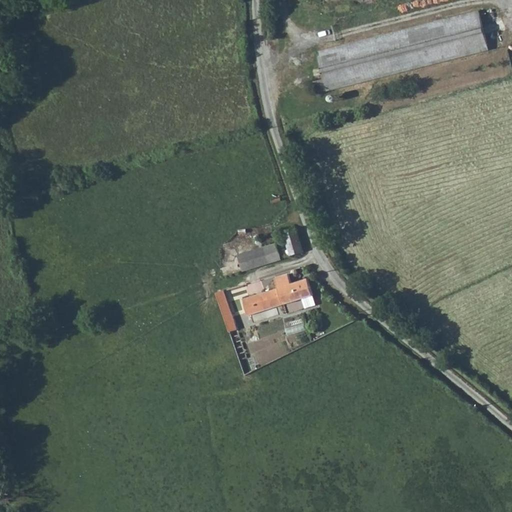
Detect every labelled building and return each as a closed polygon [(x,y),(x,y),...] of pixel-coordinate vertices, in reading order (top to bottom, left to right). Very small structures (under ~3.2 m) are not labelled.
[(325,89),(506,41),(496,1),(315,48),(322,76),(313,78),(315,87),(324,84),(325,89)] [(284,231),(291,255),(304,252),(296,228),(284,231)] [(239,254),(243,269),(281,258),(277,243),(239,254)] [(278,287),(244,297),(250,315),(283,304),(302,299),(313,296),(307,278),(291,283),(288,274),(276,277),(278,287)] [(224,290),(217,293),(231,333),(239,330),(224,290)] [(316,307),(313,296),(302,299),(306,310),(316,307)]
